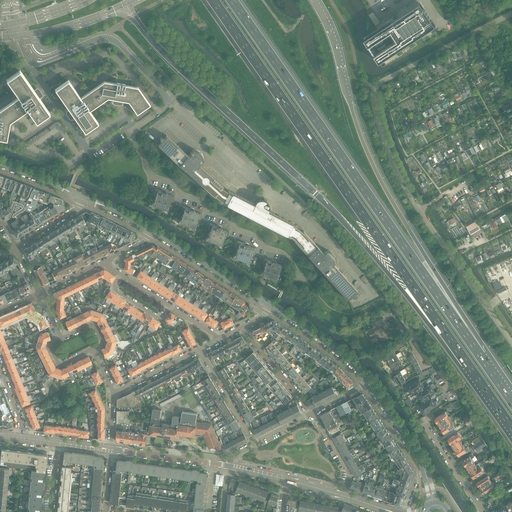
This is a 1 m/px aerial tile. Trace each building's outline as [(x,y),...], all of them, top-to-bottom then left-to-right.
[(374,55),(379,63),(435,26),(420,3),(364,40),(368,46),(374,55)] [(373,13),(368,15),(375,26),(380,23),(373,13)] [(0,140),(7,141),(9,131),(11,131),(13,122),(13,121),(28,110),(36,122),(50,113),(40,98),(42,97),(36,89),(34,90),(20,70),(6,79),(19,97),(0,110),(0,140)] [(120,84),(120,83),(117,83),(117,84),(104,81),(81,98),(68,80),(63,84),(61,85),(55,89),(69,110),(67,111),(72,119),(75,118),(85,132),(91,128),(93,126),(93,127),(98,123),(90,111),(108,99),(113,100),(113,102),(122,104),(123,101),(128,102),(137,115),(150,105),(138,88),(125,85),(125,84),(122,84),(120,84)] [(153,92),(149,94),(154,102),(158,99),(153,92)] [(489,92),(484,95),(487,101),(492,98),(489,92)] [(493,127),(487,130),(490,135),(495,133),(493,127)] [(158,145),(214,197),(215,196),(223,188),(223,187),(199,165),(199,164),(199,163),(200,163),(201,163),(201,162),(202,162),(202,161),(203,161),(203,160),(203,159),(203,158),(203,157),(203,156),(202,156),(202,155),(202,154),(201,154),(201,153),(200,153),(200,152),(199,152),(198,152),(198,151),(197,151),(196,151),(195,151),(195,150),(194,150),(194,151),(193,151),(192,151),(191,151),(191,152),(190,152),(190,153),(190,154),(190,155),(189,155),(188,155),(167,136),(165,138),(162,136),(161,137),(160,142),(161,143),(159,145),(158,145)] [(0,184),(0,185),(3,187),(2,189),(1,192),(3,193),(8,178),(3,177),(0,184)] [(8,178),(3,193),(5,194),(6,191),(7,188),(10,189),(13,180),(8,178)] [(10,189),(13,191),(12,193),(11,193),(10,196),(13,197),(18,182),(13,180),(10,189)] [(16,195),(17,192),(19,193),(23,184),(18,182),(13,197),(15,197),(16,195)] [(19,193),(22,194),(21,197),(20,199),(22,200),(28,186),(23,184),(19,193)] [(500,184),(495,186),(499,194),(504,192),(500,184)] [(28,186),(22,200),(25,201),(26,198),(27,196),(29,197),(33,188),(28,186)] [(29,197),(25,208),(26,210),(28,213),(37,208),(35,206),(33,205),(35,198),(36,199),(40,190),(33,188),(29,197)] [(223,188),(215,196),(216,197),(222,201),(223,202),(222,202),(223,203),(290,237),(291,236),(291,237),(294,239),(303,232),(297,227),(296,226),(296,225),(269,211),(268,211),(267,210),(268,208),(269,208),(269,207),(269,206),(269,205),(269,204),(269,203),(268,203),(268,202),(267,202),(267,201),(266,201),(266,200),(266,199),(265,199),(265,198),(264,198),(264,199),(263,199),(262,199),(261,199),(260,199),(259,199),(258,199),(257,200),(256,200),(256,201),(255,201),(255,202),(254,204),(233,193),(232,192),(228,191),(223,188)] [(35,198),(33,205),(35,206),(38,199),(42,201),(45,193),(40,190),(36,199),(35,198)] [(153,196),(156,197),(153,206),(167,210),(170,202),(172,202),(173,200),(174,198),(174,196),(169,194),(168,194),(167,193),(167,192),(166,192),(165,193),(155,190),(155,191),(155,192),(154,192),(154,193),(154,194),(154,195),(153,195),(153,196)] [(45,193),(42,201),(48,203),(48,202),(49,202),(50,201),(51,201),(53,196),(45,193)] [(53,196),(51,201),(53,202),(54,205),(64,204),(63,201),(61,199),(53,196)] [(12,206),(7,219),(9,220),(11,217),(15,205),(22,207),(22,208),(14,214),(13,217),(13,218),(26,210),(25,208),(23,204),(13,201),(12,206)] [(54,205),(54,207),(51,208),(55,214),(62,209),(64,207),(64,204),(54,205)] [(4,210),(1,218),(7,220),(7,219),(12,206),(8,205),(7,210),(7,211),(4,210)] [(49,208),(48,207),(43,210),(48,218),(55,214),(51,208),(50,209),(49,208)] [(181,214),(183,214),(180,223),(195,228),(197,219),(200,220),(200,219),(200,218),(201,218),(201,217),(201,216),(202,214),(196,212),(195,211),(195,210),(194,210),(193,210),(192,210),(192,211),(183,208),(182,208),(182,209),(181,210),(181,211),(181,212),(181,213),(181,214)] [(43,210),(38,213),(40,216),(38,217),(41,222),(48,218),(43,210)] [(31,213),(29,214),(31,218),(36,225),(41,222),(38,217),(40,216),(38,213),(33,216),(31,213)] [(83,214),(82,214),(86,221),(85,221),(90,229),(92,225),(97,215),(91,213),(90,215),(86,213),(83,214)] [(28,219),(29,218),(26,214),(23,216),(31,228),(36,225),(31,218),(29,220),(28,219)] [(82,223),(85,222),(81,215),(76,218),(84,230),(86,229),(84,224),(83,225),(82,223)] [(97,215),(92,225),(98,227),(98,225),(102,218),(100,217),(100,216),(98,215),(97,216),(97,215)] [(23,222),(24,223),(22,224),(26,231),(31,228),(23,216),(20,218),(23,222)] [(100,229),(100,230),(102,231),(108,220),(106,219),(102,217),(102,218),(98,225),(98,227),(98,228),(100,229)] [(79,227),(78,228),(81,232),(84,230),(76,218),(71,221),(75,228),(78,226),(79,227)] [(16,220),(14,222),(21,234),(26,231),(22,224),(20,226),(19,224),(16,220)] [(110,221),(108,220),(102,231),(105,232),(105,231),(108,233),(109,231),(113,223),(113,222),(110,221)] [(74,231),(73,229),(75,228),(71,221),(66,224),(74,236),(77,235),(74,230),(74,231)] [(15,229),(12,230),(16,236),(17,237),(21,234),(14,222),(11,223),(13,228),(14,228),(15,229)] [(476,222),(466,228),(470,235),(480,229),(476,222)] [(109,231),(112,232),(111,235),(113,236),(118,225),(113,223),(109,231)] [(69,233),(69,234),(71,238),(74,236),(66,224),(62,227),(66,234),(68,232),(69,233)] [(123,228),(123,227),(118,225),(113,236),(110,242),(112,243),(116,234),(119,236),(123,228)] [(208,231),(210,232),(207,241),(222,245),(225,236),(227,237),(228,235),(229,233),(229,231),(223,229),(222,229),(222,228),(222,227),(221,227),(220,227),(220,228),(219,228),(212,226),(210,225),(209,226),(209,227),(209,228),(208,229),(208,230),(208,231)] [(62,227),(57,230),(65,242),(67,240),(65,236),(64,236),(63,235),(66,234),(62,227)] [(123,228),(119,236),(121,237),(120,240),(118,244),(120,245),(122,243),(123,241),(128,230),(123,228)] [(60,239),(59,240),(62,244),(65,242),(57,230),(52,233),(56,239),(59,238),(60,239)] [(122,243),(120,245),(121,246),(124,243),(126,239),(130,241),(131,239),(132,240),(134,239),(135,237),(135,235),(133,235),(134,233),(128,230),(123,241),(122,243)] [(294,239),(294,240),(347,300),(348,299),(350,297),(351,296),(352,297),(356,297),(357,295),(355,293),(357,291),(333,264),(333,263),(334,263),(334,262),(335,262),(335,261),(335,260),(335,259),(335,258),(335,257),(335,256),(334,256),(334,255),(334,254),(333,254),(333,253),(332,253),(332,252),(331,252),(330,252),(330,251),(329,251),(328,251),(327,251),(326,251),(325,251),(325,252),(324,252),(323,252),(323,253),(322,252),(304,231),(303,232),(294,239)] [(52,233),(47,236),(55,248),(58,246),(55,242),(54,241),(56,239),(52,233)] [(50,245),(52,250),(55,248),(47,236),(43,239),(47,245),(49,244),(50,245)] [(43,239),(38,242),(46,254),(48,252),(46,248),(45,248),(44,247),(47,245),(43,239)] [(41,251),(40,251),(43,256),(46,254),(38,242),(33,244),(37,251),(40,250),(41,251)] [(235,249),(238,249),(235,258),(249,263),(252,254),(254,255),(255,253),(256,251),(256,250),(256,248),(250,247),(250,246),(249,245),(248,245),(247,245),(237,242),(237,243),(236,244),(236,245),(236,246),(235,247),(235,248),(235,249)] [(35,253),(37,251),(33,244),(29,247),(35,258),(36,260),(39,258),(36,254),(35,253)] [(110,253),(106,246),(104,247),(102,244),(100,245),(102,248),(105,255),(110,253)] [(111,244),(106,246),(110,253),(117,249),(116,247),(115,246),(112,247),(111,244)] [(152,245),(142,250),(146,253),(150,256),(151,254),(156,247),(152,245)] [(156,247),(151,254),(156,257),(162,249),(157,246),(156,246),(156,247)] [(24,251),(34,270),(41,267),(36,260),(35,258),(29,247),(25,250),(24,251)] [(93,249),(91,250),(96,260),(101,257),(97,251),(95,252),(93,249)] [(162,249),(156,257),(161,261),(167,252),(162,249)] [(142,250),(134,254),(135,254),(142,259),(146,253),(142,250)] [(167,252),(161,261),(166,264),(171,255),(167,252)] [(84,253),(82,254),(87,264),(92,262),(88,255),(86,256),(84,253)] [(124,259),(125,262),(125,264),(130,265),(130,262),(134,260),(132,255),(124,259)] [(171,255),(166,264),(171,267),(176,258),(171,255)] [(13,257),(8,260),(16,272),(19,279),(24,277),(20,270),(18,271),(16,266),(15,266),(15,265),(17,264),(14,258),(13,257)] [(75,257),(73,258),(78,268),(83,266),(79,259),(77,261),(75,257)] [(176,258),(171,267),(176,270),(181,261),(176,258)] [(10,270),(13,274),(16,272),(8,260),(3,263),(7,270),(10,268),(10,270)] [(265,267),(262,276),(277,280),(279,271),(282,272),(282,271),(283,268),(284,266),(278,264),(277,264),(277,263),(277,262),(276,262),(275,262),(274,262),(274,263),(265,260),(264,261),(264,262),(263,263),(263,264),(263,265),(263,266),(265,267)] [(181,261),(176,270),(181,273),(186,265),(186,264),(181,261)] [(66,262),(64,263),(66,266),(69,273),(74,271),(70,264),(68,265),(66,262)] [(5,271),(7,270),(3,263),(0,264),(0,269),(5,279),(8,277),(6,273),(5,273),(5,271)] [(134,269),(130,267),(130,265),(125,264),(125,267),(123,269),(131,274),(134,269)] [(181,273),(180,274),(185,277),(191,268),(189,266),(188,266),(186,265),(181,273)] [(65,275),(61,268),(59,269),(57,266),(55,267),(60,277),(65,275)] [(41,267),(34,270),(36,276),(44,272),(41,267)] [(140,271),(136,277),(140,280),(148,268),(146,267),(144,270),(142,272),(140,271)] [(150,270),(148,268),(140,280),(144,283),(149,276),(146,275),(148,272),(150,270)] [(191,268),(185,277),(190,280),(196,271),(194,270),(194,269),(191,268)] [(103,269),(100,271),(103,278),(107,280),(111,274),(105,270),(103,269)] [(100,271),(95,273),(99,281),(100,283),(102,282),(101,280),(103,278),(100,271)] [(196,271),(190,280),(195,283),(201,274),(198,272),(197,273),(196,271)] [(44,272),(36,276),(39,280),(46,277),(44,272)] [(95,273),(91,276),(97,288),(99,287),(97,285),(98,285),(96,282),(99,281),(95,273)] [(149,276),(144,283),(149,286),(156,274),(154,273),(153,275),(151,278),(149,276)] [(116,277),(111,274),(107,280),(105,283),(107,284),(109,282),(111,283),(116,277)] [(156,277),(158,275),(156,274),(149,286),(150,287),(153,288),(157,282),(155,280),(156,277)] [(201,274),(195,283),(200,286),(205,278),(204,277),(203,276),(201,274)] [(91,276),(86,278),(90,285),(92,284),(94,287),(95,289),(97,288),(91,276)] [(19,279),(22,284),(26,293),(30,291),(30,289),(24,277),(19,279)] [(46,277),(39,280),(41,285),(42,285),(49,282),(46,277)] [(89,289),(87,286),(90,285),(86,278),(82,280),(88,293),(90,292),(88,289),(89,289)] [(159,283),(157,282),(153,288),(157,291),(165,279),(163,278),(161,280),(159,283)] [(205,278),(200,286),(205,289),(211,280),(208,279),(207,279),(205,278)] [(166,280),(165,279),(157,291),(161,294),(165,287),(163,286),(165,283),(166,280)] [(82,280),(77,282),(81,289),(83,288),(84,291),(86,294),(88,293),(82,280)] [(211,280),(205,289),(210,292),(215,284),(213,283),(213,282),(211,280)] [(78,291),(81,289),(77,282),(73,284),(79,297),(81,296),(79,294),(80,293),(78,291)] [(165,287),(161,294),(165,296),(173,285),(171,283),(170,286),(169,286),(168,289),(165,287)] [(20,285),(20,286),(18,287),(21,295),(26,293),(22,284),(20,285)] [(73,284),(68,287),(72,294),(74,293),(76,295),(77,298),(79,297),(73,284)] [(215,284),(210,292),(215,295),(220,286),(216,284),(215,284)] [(173,288),(175,286),(173,285),(165,296),(170,299),(174,292),(172,291),(173,288)] [(12,287),(13,288),(17,297),(21,295),(18,287),(16,288),(15,286),(12,287)] [(220,286),(215,295),(220,298),(225,290),(220,286)] [(68,287),(64,289),(67,296),(68,299),(69,299),(73,307),(74,306),(71,298),(69,295),(72,294),(68,287)] [(3,291),(4,292),(8,301),(12,299),(9,292),(8,289),(3,291)] [(64,289),(58,291),(62,298),(64,298),(64,297),(67,296),(64,289)] [(174,292),(170,299),(174,302),(181,290),(180,289),(178,291),(176,294),(174,292)] [(106,302),(104,304),(106,306),(114,293),(110,290),(105,298),(107,299),(106,302)] [(182,294),(183,291),(181,290),(174,302),(178,305),(182,298),(180,296),(182,294)] [(225,290),(220,298),(225,301),(230,293),(225,290)] [(62,298),(58,291),(53,294),(55,298),(56,298),(56,299),(59,299),(59,300),(64,300),(64,298),(62,298)] [(118,296),(114,293),(106,306),(108,307),(109,304),(110,304),(111,302),(114,303),(118,296)] [(230,293),(225,301),(230,304),(235,296),(230,293)] [(185,299),(182,298),(178,305),(182,307),(190,295),(188,294),(186,297),(185,299)] [(192,296),(190,295),(182,307),(186,310),(191,303),(188,302),(190,299),(192,296)] [(116,305),(114,307),(113,310),(114,311),(123,298),(118,296),(114,303),(116,305)] [(235,296),(230,304),(235,307),(240,299),(235,296)] [(123,298),(114,311),(116,312),(118,310),(120,307),(122,308),(126,302),(127,301),(123,298)] [(240,299),(235,307),(239,310),(243,305),(245,303),(244,302),(240,299)] [(193,305),(191,303),(186,310),(189,312),(189,311),(191,312),(198,301),(196,300),(195,302),(193,305)] [(198,301),(191,312),(195,315),(199,309),(197,307),(199,304),(198,304),(200,302),(198,301)] [(124,310),(123,313),(121,315),(123,316),(130,305),(126,302),(122,308),(124,310)] [(60,306),(56,305),(56,310),(55,310),(57,314),(63,311),(64,307),(59,307),(60,306)] [(130,305),(123,316),(125,317),(126,315),(128,312),(130,314),(134,308),(130,305)] [(199,309),(195,315),(199,318),(207,306),(205,305),(203,307),(201,310),(199,309)] [(248,307),(243,305),(239,310),(238,313),(243,316),(244,315),(245,313),(245,312),(248,308),(248,307)] [(205,313),(207,310),(208,307),(207,306),(199,318),(203,321),(208,314),(205,313)] [(29,315),(25,307),(20,309),(20,310),(23,317),(26,316),(28,317),(29,315)] [(131,318),(130,321),(131,322),(139,310),(134,308),(130,314),(133,315),(131,318)] [(78,309),(76,310),(83,324),(87,321),(83,313),(81,315),(79,312),(78,309)] [(20,310),(15,312),(19,319),(21,318),(22,320),(24,319),(23,317),(20,310)] [(77,317),(74,318),(78,326),(83,324),(76,310),(74,311),(75,314),(77,317)] [(90,315),(89,315),(91,319),(94,320),(96,312),(90,310),(88,311),(90,315)] [(143,313),(139,310),(131,322),(133,323),(135,320),(137,318),(139,319),(143,313)] [(36,317),(38,314),(33,311),(31,313),(32,314),(29,318),(35,321),(37,318),(36,317)] [(63,311),(57,314),(60,319),(66,316),(63,311)] [(100,319),(100,318),(104,316),(103,314),(96,312),(94,320),(96,321),(100,319)] [(139,323),(140,323),(138,326),(140,327),(148,314),(144,312),(143,313),(139,319),(141,321),(139,323)] [(176,318),(177,316),(170,312),(168,316),(179,323),(181,322),(178,320),(176,318)] [(11,314),(6,316),(9,323),(12,322),(13,324),(15,323),(11,314)] [(42,317),(38,314),(36,317),(37,318),(35,321),(38,323),(45,320),(43,316),(42,317)] [(148,314),(140,327),(142,328),(143,326),(145,323),(147,325),(152,317),(148,314)] [(375,317),(378,324),(374,326),(374,327),(366,331),(370,338),(377,335),(380,342),(388,339),(382,324),(384,323),(383,319),(384,319),(382,314),(375,317)] [(70,316),(68,317),(74,328),(78,326),(74,318),(72,319),(70,316)] [(104,316),(100,318),(100,319),(96,321),(98,325),(106,321),(104,316)] [(168,316),(165,320),(172,324),(173,322),(176,324),(178,325),(179,323),(168,316)] [(204,322),(209,325),(213,319),(208,316),(204,322)] [(68,317),(66,318),(68,321),(65,322),(69,330),(74,328),(68,317)] [(148,329),(146,331),(148,332),(156,320),(152,317),(147,325),(150,326),(148,329)] [(230,318),(225,320),(228,327),(233,324),(230,318)] [(218,322),(213,319),(209,325),(214,328),(218,322)] [(45,320),(38,323),(41,329),(47,325),(45,320)] [(161,323),(156,320),(148,332),(150,334),(152,331),(153,328),(156,330),(161,323)] [(225,320),(220,323),(223,329),(228,327),(225,320)] [(108,323),(106,321),(98,325),(101,330),(109,326),(111,324),(114,323),(113,321),(110,322),(108,323)] [(267,324),(262,326),(267,331),(271,334),(273,331),(274,330),(278,323),(275,321),(273,321),(270,322),(267,324)] [(277,332),(277,333),(279,334),(284,327),(282,325),(278,323),(274,330),(277,332)] [(110,328),(109,326),(101,330),(103,334),(116,327),(115,325),(113,327),(113,326),(110,328)] [(267,331),(262,326),(257,329),(270,342),(275,338),(271,334),(267,331)] [(116,327),(103,334),(105,338),(113,334),(112,332),(115,330),(117,329),(116,327)] [(289,330),(286,328),(284,327),(279,334),(281,336),(281,335),(285,337),(289,330)] [(182,331),(184,336),(191,333),(188,328),(182,331)] [(252,332),(251,332),(264,347),(270,342),(257,329),(252,332)] [(288,339),(287,340),(289,341),(294,334),(292,333),(289,330),(285,337),(288,339)] [(47,331),(42,334),(44,339),(45,338),(47,341),(51,339),(47,331)] [(191,333),(184,336),(187,341),(193,338),(191,333)] [(40,335),(37,341),(46,344),(47,341),(45,338),(44,339),(42,334),(40,335)] [(294,334),(289,341),(291,343),(292,342),(295,344),(300,338),(296,335),(294,334)] [(237,339),(240,345),(243,344),(245,347),(248,345),(246,343),(242,336),(237,339)] [(193,338),(187,341),(189,347),(196,343),(193,338)] [(295,344),(293,346),(301,352),(303,350),(307,343),(300,338),(295,344)] [(238,347),(240,345),(237,339),(232,341),(237,351),(239,350),(238,347)] [(268,349),(267,350),(270,353),(276,347),(274,344),(276,342),(274,340),(266,347),(268,349)] [(232,341),(227,344),(231,350),(233,349),(235,352),(237,351),(232,341)] [(8,344),(8,342),(0,345),(0,350),(1,351),(8,348),(7,345),(8,344)] [(313,347),(311,346),(307,343),(303,350),(301,352),(306,356),(307,354),(313,347)] [(179,344),(173,347),(177,353),(182,350),(179,344)] [(230,354),(228,352),(231,350),(227,344),(223,346),(226,353),(227,356),(230,354)] [(106,345),(105,348),(107,351),(109,350),(111,354),(114,353),(115,347),(106,345)] [(276,347),(270,353),(274,358),(281,352),(280,352),(278,349),(280,347),(278,345),(276,347)] [(223,346),(218,349),(221,355),(222,358),(225,357),(223,354),(226,353),(223,346)] [(41,347),(36,349),(39,355),(47,351),(45,347),(42,348),(41,347)] [(173,347),(168,349),(171,355),(171,356),(177,353),(173,347)] [(314,349),(313,347),(307,354),(309,356),(310,355),(313,357),(318,351),(314,349)] [(105,348),(101,349),(105,357),(111,354),(109,350),(107,351),(105,348)] [(168,348),(163,351),(166,357),(171,355),(168,349),(168,348)] [(117,349),(116,351),(120,353),(119,356),(122,357),(124,351),(117,349)] [(218,349),(213,351),(216,358),(219,357),(220,359),(222,358),(221,355),(218,349)] [(281,352),(274,358),(278,363),(285,357),(282,354),(285,352),(283,350),(280,352),(281,352)] [(11,351),(2,355),(4,360),(11,357),(10,354),(12,354),(11,351)] [(47,351),(39,355),(40,357),(38,358),(39,360),(41,359),(49,355),(47,351)] [(163,351),(158,354),(161,360),(166,357),(163,351)] [(213,351),(208,354),(211,360),(214,366),(216,364),(214,359),(216,358),(213,351)] [(313,357),(316,360),(316,361),(318,362),(323,355),(321,353),(321,354),(318,351),(313,357)] [(398,358),(402,355),(400,352),(396,355),(394,351),(385,357),(388,361),(389,360),(390,362),(388,363),(392,370),(402,364),(398,358)] [(254,352),(244,360),(245,360),(248,364),(257,356),(254,352)] [(158,354),(153,356),(156,363),(161,360),(158,354)] [(42,361),(40,362),(41,364),(51,359),(49,355),(41,359),(42,361)] [(285,357),(278,363),(283,368),(289,363),(289,362),(287,359),(289,357),(287,355),(285,357)] [(325,356),(323,355),(318,362),(316,364),(318,366),(320,363),(323,365),(328,359),(325,356)] [(413,365),(414,368),(416,370),(415,370),(417,373),(417,374),(418,375),(420,374),(421,375),(423,378),(426,377),(428,375),(429,376),(431,374),(431,375),(433,373),(434,373),(436,372),(433,368),(431,369),(430,369),(428,370),(425,371),(423,373),(423,372),(421,370),(420,367),(419,365),(418,362),(413,355),(407,358),(411,363),(412,363),(413,365)] [(91,368),(89,365),(92,364),(88,356),(83,358),(90,372),(92,371),(91,368)] [(153,356),(148,359),(151,365),(156,363),(153,356)] [(257,356),(248,364),(252,368),(261,360),(257,356)] [(83,358),(79,361),(83,369),(85,367),(87,370),(88,373),(90,372),(83,358)] [(51,359),(41,364),(43,366),(44,366),(46,368),(54,364),(51,359)] [(148,359),(142,361),(146,368),(151,365),(148,359)] [(194,361),(197,368),(199,367),(202,372),(205,370),(202,365),(199,359),(194,361)] [(333,363),(331,361),(328,359),(323,365),(327,368),(326,368),(328,370),(333,363)] [(261,360),(252,368),(255,372),(264,364),(261,360)] [(294,367),(291,364),(293,362),(292,360),(289,362),(289,363),(283,368),(287,373),(294,368),(294,367)] [(15,361),(6,364),(8,369),(15,366),(14,364),(16,363),(15,361)] [(79,361),(74,363),(81,377),(83,376),(81,373),(80,370),(83,369),(79,361)] [(142,361),(137,364),(138,365),(141,370),(146,368),(142,361)] [(194,361),(189,364),(194,373),(196,372),(194,369),(197,368),(194,361)] [(74,363),(69,365),(73,373),(76,372),(77,375),(78,375),(79,378),(81,377),(74,363)] [(333,363),(328,370),(330,371),(330,370),(334,373),(339,367),(338,367),(335,364),(333,363)] [(52,370),(56,368),(54,364),(46,368),(48,373),(53,371),(52,370)] [(184,366),(187,373),(190,371),(191,374),(194,373),(189,364),(184,366)] [(264,364),(255,372),(259,376),(268,368),(264,364)] [(72,378),(71,375),(73,373),(69,365),(65,368),(69,376),(70,379),(71,381),(73,380),(72,378)] [(115,365),(109,368),(112,373),(118,370),(115,365)] [(138,365),(133,367),(136,374),(141,371),(141,370),(138,365)] [(294,367),(294,368),(287,373),(292,378),(298,373),(298,372),(295,370),(298,367),(296,365),(294,367)] [(184,366),(179,369),(182,375),(185,374),(186,377),(189,375),(187,373),(184,366)] [(224,368),(218,372),(221,377),(227,373),(225,370),(228,369),(227,366),(224,368)] [(133,367),(128,370),(131,376),(136,374),(133,367)] [(343,371),(340,369),(341,369),(339,367),(334,373),(333,374),(336,378),(337,378),(343,371)] [(52,370),(53,371),(48,373),(49,375),(55,377),(58,369),(56,368),(52,370)] [(268,368),(259,376),(262,380),(271,372),(268,368)] [(58,369),(55,377),(62,379),(64,378),(61,373),(62,372),(61,370),(58,369)] [(179,369),(174,371),(179,380),(181,379),(180,376),(182,375),(179,369)] [(400,372),(393,377),(398,385),(406,381),(404,379),(407,377),(409,376),(407,373),(404,369),(400,372)] [(19,370),(10,374),(12,378),(19,376),(18,373),(20,372),(19,370)] [(112,373),(114,378),(121,375),(118,370),(112,373)] [(300,370),(298,372),(298,373),(292,378),(296,383),(303,378),(302,378),(300,375),(302,373),(300,370)] [(91,374),(93,380),(100,376),(97,371),(91,374)] [(174,371),(169,374),(173,380),(175,379),(177,382),(179,380),(174,371)] [(337,378),(336,378),(340,382),(341,382),(347,375),(345,374),(343,371),(337,378)] [(271,372),(262,380),(266,385),(275,377),(271,372)] [(227,373),(221,377),(224,381),(230,378),(233,376),(231,373),(228,375),(227,373)] [(169,374),(164,376),(169,386),(171,384),(170,381),(173,380),(169,374)] [(121,375),(114,378),(117,384),(123,380),(121,375)] [(305,375),(302,378),(303,378),(296,383),(300,388),(307,383),(304,380),(307,378),(305,375)] [(341,382),(340,382),(344,386),(345,386),(351,380),(348,377),(349,377),(347,375),(341,382)] [(100,376),(93,380),(96,385),(102,382),(100,376)] [(164,376),(159,379),(163,385),(165,384),(167,387),(169,386),(164,376)] [(230,378),(224,381),(226,386),(233,382),(231,380),(234,378),(233,376),(230,378)] [(209,377),(204,380),(200,382),(202,385),(205,383),(206,385),(212,382),(209,377)] [(275,377),(266,385),(269,389),(279,381),(275,377)] [(22,382),(23,381),(23,379),(14,383),(16,387),(23,385),(22,382)] [(162,389),(160,387),(163,385),(159,379),(155,381),(159,391),(162,389)] [(408,386),(406,387),(409,391),(421,383),(419,379),(413,383),(412,382),(407,385),(408,386)] [(345,386),(344,386),(348,389),(354,386),(354,385),(353,384),(354,383),(353,382),(351,380),(345,386)] [(155,381),(150,384),(153,390),(155,389),(157,392),(159,391),(155,381)] [(279,381),(269,389),(273,393),(282,385),(279,381)] [(312,388),(309,385),(311,383),(309,381),(307,383),(300,388),(305,394),(312,388)] [(208,388),(205,390),(206,392),(215,386),(212,382),(206,385),(208,388)] [(233,382),(226,386),(229,391),(238,385),(237,383),(234,385),(233,382)] [(424,387),(421,383),(409,391),(411,395),(418,390),(418,392),(423,388),(422,387),(424,387)] [(150,384),(145,386),(150,396),(152,394),(150,392),(153,390),(150,384)] [(238,385),(229,391),(232,395),(238,392),(237,389),(240,388),(238,385)] [(282,385),(273,393),(276,397),(286,389),(282,385)] [(419,393),(417,393),(420,397),(433,389),(430,385),(424,389),(423,388),(418,392),(419,393)] [(145,386),(140,389),(143,395),(146,394),(147,397),(150,396),(145,386)] [(215,386),(206,392),(207,394),(210,393),(212,395),(218,391),(215,386)] [(332,387),(332,388),(326,391),(326,390),(325,390),(330,399),(337,396),(334,391),(332,387)] [(25,392),(27,391),(26,389),(16,393),(18,397),(26,394),(25,392)] [(140,389),(135,391),(140,401),(142,399),(140,397),(143,395),(140,389)] [(286,389),(276,397),(280,401),(289,393),(286,389)] [(433,389),(420,397),(422,401),(424,400),(424,401),(429,398),(428,397),(435,393),(433,389)] [(95,390),(89,393),(92,398),(98,395),(95,390)] [(241,396),(244,395),(242,392),(241,390),(238,392),(232,395),(235,400),(241,396)] [(325,390),(326,391),(320,394),(319,394),(323,403),(330,399),(325,390)] [(141,403),(140,401),(135,391),(130,394),(136,405),(141,403)] [(213,397),(210,399),(212,401),(221,396),(218,391),(212,395),(213,397)] [(181,393),(160,404),(161,407),(182,396),(181,393)] [(289,393),(280,401),(283,405),(284,405),(293,397),(289,393)] [(130,394),(126,396),(131,408),(136,405),(130,394)] [(312,397),(312,398),(312,399),(316,406),(323,403),(319,394),(318,394),(319,395),(313,398),(312,397)] [(363,412),(362,413),(364,412),(371,407),(372,407),(363,394),(362,394),(353,398),(358,404),(357,405),(359,408),(360,407),(363,412)] [(101,401),(98,395),(92,398),(95,404),(101,401)] [(241,396),(235,400),(238,405),(244,401),(243,399),(245,397),(244,395),(241,396)] [(118,401),(118,406),(118,410),(129,411),(133,411),(131,408),(126,396),(119,400),(118,401)] [(221,396),(212,401),(213,404),(216,402),(217,404),(224,400),(221,396)] [(31,400),(30,398),(20,402),(22,407),(24,406),(30,403),(29,401),(31,400)] [(424,401),(425,402),(418,406),(421,410),(434,402),(431,398),(430,399),(429,398),(424,401)] [(244,401),(238,405),(241,409),(247,406),(245,403),(248,402),(247,399),(244,401)] [(312,399),(307,401),(311,409),(316,406),(312,399)] [(224,400),(217,404),(219,407),(216,409),(217,411),(226,405),(224,400)] [(105,408),(101,401),(95,404),(97,410),(105,408)] [(461,407),(458,402),(457,401),(452,403),(456,410),(461,407)] [(351,409),(347,402),(342,404),(346,413),(352,410),(351,409)] [(436,406),(434,402),(421,410),(423,414),(425,413),(425,414),(430,411),(429,410),(436,406)] [(342,404),(336,407),(338,410),(341,416),(346,413),(342,404)] [(226,405),(217,411),(219,413),(222,411),(223,414),(229,410),(226,405)] [(297,405),(297,406),(291,409),(291,408),(295,417),(302,413),(297,405)] [(25,408),(27,414),(33,411),(31,406),(25,408)] [(247,406),(241,409),(244,414),(249,411),(253,409),(251,407),(249,408),(247,406)] [(334,411),(338,410),(336,407),(321,415),(324,420),(332,415),(331,412),(332,412),(334,411)] [(371,407),(364,412),(362,413),(359,415),(360,417),(365,413),(367,417),(374,412),(374,411),(373,409),(371,407)] [(290,408),(291,409),(285,412),(284,411),(284,412),(288,420),(295,417),(291,408),(290,408)] [(159,423),(159,420),(158,420),(158,418),(160,418),(161,410),(153,409),(152,417),(150,434),(175,437),(179,438),(180,433),(194,435),(196,419),(197,417),(197,415),(197,414),(197,413),(197,414),(195,413),(194,413),(192,413),(190,413),(190,412),(190,413),(188,412),(187,412),(185,412),(183,412),(182,411),(182,413),(182,415),(182,417),(179,417),(173,416),(172,425),(159,423)] [(118,410),(117,423),(124,423),(129,423),(129,411),(118,410)] [(223,414),(220,416),(222,418),(225,416),(226,418),(232,415),(229,410),(223,414)] [(33,411),(27,414),(29,419),(36,416),(33,411)] [(435,421),(436,424),(437,423),(448,416),(445,411),(434,418),(435,421)] [(256,412),(246,418),(249,422),(254,419),(253,417),(257,414),(256,412)] [(277,415),(278,418),(282,424),(288,420),(284,412),(283,412),(284,413),(278,416),(277,415)] [(376,414),(375,413),(375,412),(374,412),(367,417),(370,422),(378,417),(376,414)] [(232,415),(226,418),(229,423),(235,419),(232,415)] [(274,415),(272,416),(277,426),(282,424),(278,418),(276,419),(274,415)] [(332,415),(324,420),(327,426),(339,420),(338,418),(336,419),(335,420),(332,415)] [(36,416),(29,419),(31,424),(38,422),(36,416)] [(438,424),(437,424),(439,427),(439,426),(441,428),(452,421),(448,416),(437,423),(438,424)] [(378,417),(370,422),(374,427),(381,422),(381,421),(380,420),(379,419),(378,417)] [(203,420),(196,419),(194,435),(203,437),(203,436),(204,436),(209,448),(209,449),(216,446),(217,445),(218,448),(220,447),(220,449),(221,449),(224,448),(223,446),(220,440),(218,441),(214,431),(215,430),(214,428),(212,428),(212,425),(211,424),(202,423),(203,420)] [(229,423),(231,425),(227,427),(228,429),(238,423),(235,419),(229,423)] [(266,419),(264,420),(269,430),(273,428),(270,422),(268,423),(266,419)] [(339,420),(327,426),(331,433),(340,428),(337,423),(338,423),(340,422),(339,420)] [(141,434),(140,444),(146,445),(149,422),(146,421),(146,423),(142,423),(142,424),(141,434)] [(442,430),(441,431),(443,433),(444,433),(445,433),(446,434),(453,430),(452,428),(455,426),(452,421),(441,428),(442,430)] [(38,422),(31,424),(33,430),(40,427),(38,422)] [(384,427),(383,425),(383,424),(382,423),(381,422),(374,427),(377,432),(384,427)] [(135,433),(133,444),(140,444),(141,434),(142,424),(137,423),(135,433)] [(258,424),(256,425),(261,435),(265,432),(262,426),(260,427),(258,424)] [(387,432),(387,431),(386,430),(386,429),(384,427),(377,432),(380,437),(387,432)] [(339,434),(338,432),(342,430),(341,428),(340,428),(331,433),(333,437),(339,434)] [(339,434),(333,437),(337,444),(343,441),(346,439),(345,439),(341,433),(342,433),(342,432),(339,434)] [(389,435),(389,434),(388,433),(388,432),(387,432),(380,437),(382,440),(379,441),(380,444),(383,442),(391,437),(389,435)] [(448,439),(447,439),(449,442),(451,444),(462,437),(458,432),(447,439),(448,439)] [(483,439),(480,435),(472,441),(475,445),(483,439)] [(391,437),(383,442),(380,444),(381,446),(383,445),(385,448),(386,447),(394,442),(394,441),(393,440),(392,440),(391,437)] [(461,442),(463,440),(462,437),(451,444),(453,447),(452,448),(454,450),(455,450),(463,445),(461,442)] [(346,447),(351,444),(349,442),(339,448),(342,452),(348,449),(346,447)] [(394,442),(386,447),(390,452),(397,447),(395,445),(396,444),(395,443),(394,443),(394,442)] [(455,450),(454,451),(456,454),(457,453),(459,456),(463,453),(464,454),(470,450),(466,444),(464,445),(464,444),(463,445),(455,450)] [(10,448),(1,447),(0,447),(0,448),(0,457),(0,460),(6,460),(6,461),(6,462),(0,460),(0,465),(31,470),(45,471),(47,452),(35,451),(17,449),(10,448)] [(397,447),(390,452),(393,457),(400,452),(400,451),(400,450),(399,450),(397,447)] [(354,451),(344,456),(346,460),(356,455),(354,451)] [(71,461),(72,453),(64,452),(64,456),(63,463),(62,465),(63,465),(62,466),(70,466),(70,464),(71,461)] [(75,464),(75,466),(78,466),(78,462),(79,453),(72,452),(72,453),(71,461),(77,462),(75,464)] [(400,452),(393,457),(396,462),(404,457),(402,455),(402,454),(401,453),(400,452)] [(83,467),(82,468),(85,469),(87,454),(79,453),(78,462),(84,463),(83,465),(82,467),(83,467)] [(466,457),(466,458),(462,461),(464,464),(463,464),(465,467),(466,466),(466,467),(474,462),(472,458),(474,457),(472,453),(466,457)] [(94,456),(94,455),(87,454),(85,469),(87,469),(87,467),(88,465),(87,464),(93,464),(94,456)] [(356,455),(346,460),(348,464),(359,459),(356,455)] [(93,464),(92,467),(100,468),(101,457),(94,456),(93,464)] [(405,460),(406,459),(405,458),(404,458),(404,457),(396,462),(400,468),(399,470),(412,475),(413,472),(405,460)] [(348,464),(351,468),(357,465),(356,463),(360,461),(359,459),(348,464)] [(118,460),(117,471),(122,472),(124,472),(124,469),(125,461),(118,460)] [(129,471),(129,473),(131,474),(133,462),(133,461),(129,460),(125,460),(125,461),(124,469),(130,470),(129,471)] [(131,474),(131,475),(133,475),(134,473),(133,471),(139,472),(140,463),(133,462),(131,474)] [(466,467),(465,468),(467,470),(468,470),(470,473),(480,466),(478,463),(476,465),(474,462),(466,467)] [(148,464),(140,463),(139,472),(145,473),(144,474),(144,477),(146,477),(148,464)] [(148,464),(146,477),(148,477),(149,475),(148,473),(154,474),(155,465),(148,464)] [(159,477),(158,479),(161,479),(163,466),(155,465),(154,474),(160,475),(159,477)] [(71,467),(70,466),(62,466),(56,511),(66,511),(68,506),(70,506),(71,504),(68,504),(69,495),(71,495),(72,493),(69,493),(70,484),(72,484),(73,482),(70,482),(71,467)] [(169,476),(170,467),(163,466),(161,479),(163,479),(163,477),(163,475),(169,476)] [(470,473),(472,475),(471,476),(473,478),(474,478),(484,471),(480,466),(470,473)] [(0,467),(0,487),(7,488),(9,468),(5,468),(3,468),(0,467)] [(174,479),(173,481),(176,481),(177,468),(170,467),(169,476),(175,477),(174,479)] [(364,469),(363,467),(353,473),(355,477),(361,474),(360,471),(364,469)] [(177,468),(176,481),(178,481),(178,479),(178,478),(184,478),(185,469),(177,468)] [(188,481),(188,483),(191,483),(191,482),(192,470),(185,469),(184,478),(190,479),(188,481)] [(193,478),(198,479),(199,479),(200,472),(200,471),(196,469),(192,470),(191,482),(193,482),(193,480),(193,478)] [(396,473),(403,475),(402,478),(410,481),(411,480),(412,479),(411,478),(412,475),(399,470),(397,469),(396,473)] [(45,478),(44,478),(45,471),(31,470),(31,477),(32,478),(32,480),(30,480),(30,486),(43,488),(44,482),(45,478)] [(200,472),(199,479),(198,479),(198,484),(206,485),(207,477),(208,477),(209,474),(208,473),(207,472),(204,471),(204,473),(200,472)] [(354,490),(357,491),(359,483),(360,482),(362,475),(357,477),(357,478),(355,478),(353,481),(350,489),(354,490)] [(478,482),(476,483),(477,483),(476,484),(478,486),(479,486),(480,488),(491,481),(487,475),(484,477),(477,481),(478,482)] [(365,485),(362,492),(367,494),(372,479),(370,478),(370,480),(367,479),(366,481),(365,485)] [(394,479),(393,482),(408,487),(409,484),(410,484),(410,482),(410,481),(402,478),(400,481),(394,479)] [(372,479),(367,494),(372,496),(376,486),(373,485),(375,480),(372,479)] [(481,490),(482,493),(483,493),(485,492),(485,493),(492,489),(491,488),(494,486),(491,481),(480,488),(481,490)] [(243,492),(243,493),(243,494),(247,484),(240,482),(237,489),(237,490),(243,492)] [(376,486),(372,496),(378,498),(383,483),(381,482),(379,487),(376,486)] [(407,491),(408,487),(393,482),(392,485),(398,487),(397,490),(406,493),(407,493),(407,491)] [(383,489),(385,484),(383,483),(378,498),(383,500),(385,493),(386,490),(383,489)] [(193,489),(193,492),(206,493),(206,485),(198,484),(197,485),(197,491),(195,490),(193,489)] [(244,493),(251,495),(254,487),(247,484),(243,494),(244,494),(244,493)] [(43,494),(43,493),(43,488),(30,486),(29,493),(31,493),(30,495),(29,495),(28,502),(42,503),(42,497),(43,497),(43,493),(43,494)] [(257,498),(257,499),(261,490),(254,487),(251,495),(257,498)] [(405,494),(406,493),(397,490),(387,487),(386,490),(385,493),(388,494),(403,500),(404,496),(405,496),(406,495),(405,494)] [(265,499),(268,492),(261,490),(257,499),(258,499),(258,498),(265,500),(265,499)] [(196,493),(196,500),(205,500),(206,493),(193,492),(193,494),(195,494),(196,493)] [(388,494),(385,493),(383,500),(401,506),(401,505),(402,506),(403,503),(402,503),(403,500),(388,494)] [(275,504),(275,505),(276,505),(276,504),(279,496),(272,494),(269,500),(269,502),(275,504)] [(289,499),(288,500),(286,511),(294,511),(295,507),(297,500),(289,499)] [(306,511),(308,502),(301,501),(299,508),(299,510),(306,511)] [(41,511),(42,509),(41,509),(42,503),(28,502),(28,508),(29,508),(29,511),(27,511),(41,511)] [(306,511),(307,511),(312,511),(313,511),(316,504),(308,502),(306,511)]
